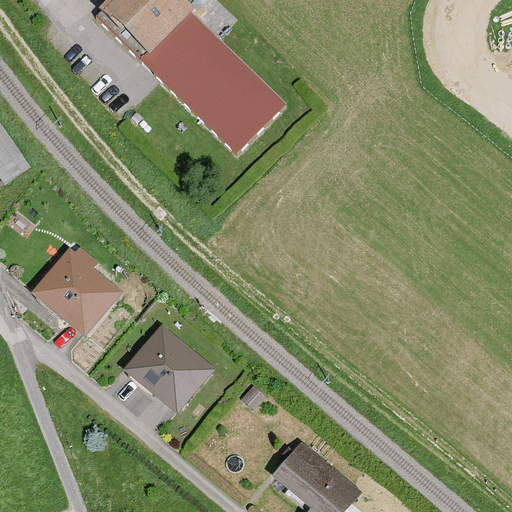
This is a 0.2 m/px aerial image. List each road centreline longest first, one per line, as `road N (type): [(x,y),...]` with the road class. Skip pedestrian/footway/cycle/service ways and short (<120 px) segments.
road 1 (track): [(0,18),(131,186),(189,244),(506,511)]
road 2 (residential): [(82,511),(0,305)]
